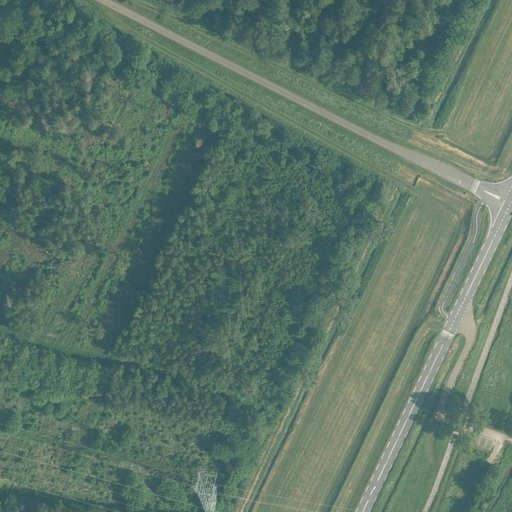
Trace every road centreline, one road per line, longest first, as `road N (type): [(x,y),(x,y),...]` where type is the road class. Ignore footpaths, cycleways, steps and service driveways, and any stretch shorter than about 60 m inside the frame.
road 1 (unclassified): [(509,204),(101,0)]
road 2 (track): [(412,188),(92,11),(93,0)]
road 3 (track): [(394,179),(235,511)]
road 4 (track): [(136,0),(409,125),(448,135)]
road 5 (primary): [(362,511),(454,319)]
road 6 (track): [(417,128),(482,0)]
road 7 (unclassified): [(454,319),(466,325),(470,341),(438,414),(457,423)]
road 8 (primary): [(454,319),(509,204)]
